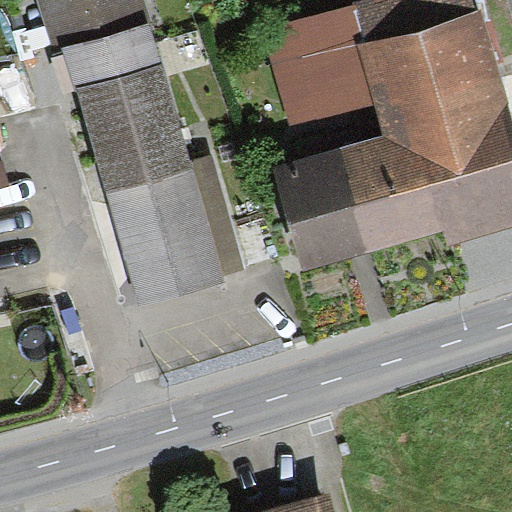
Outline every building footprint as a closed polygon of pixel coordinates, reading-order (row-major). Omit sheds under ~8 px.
[(159,0),(62,0),(73,38),(163,13),(159,0)] [(511,89),(491,0),(384,0),(387,12),(280,36),(300,125),(403,101),(413,145),(298,171),(320,268),(511,223),(511,89)] [(172,39),(83,65),(152,301),(241,275),(172,39)] [(0,178),(20,174),(3,95),(0,95),(0,178)] [(339,511),(337,503),(298,511),(339,511)]
